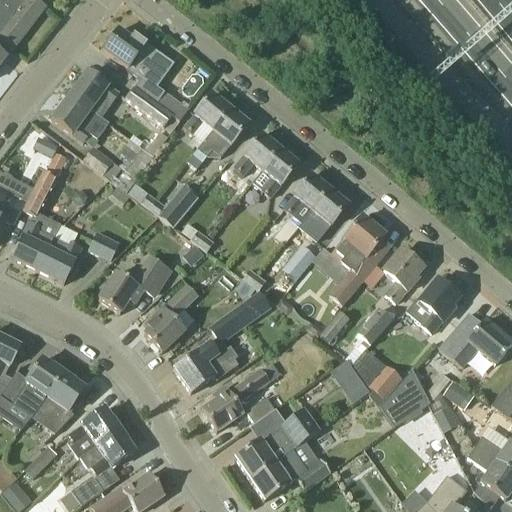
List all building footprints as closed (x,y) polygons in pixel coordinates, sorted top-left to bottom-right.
[(0,7),(0,44),(11,53),(44,11),(30,0),(14,0),(5,12),(0,7)] [(102,54),(139,80),(145,71),(156,79),(167,63),(156,55),(155,56),(132,39),(129,42),(117,33),(102,54)] [(191,65),(177,96),(193,103),(207,73),(191,65)] [(101,120),(118,97),(87,75),(70,98),(101,120)] [(133,92),(124,103),(163,132),(170,136),(178,125),(154,107),(133,92)] [(154,107),(178,125),(188,113),(163,95),(154,107)] [(51,124),(82,147),(89,138),(96,143),(108,127),(100,121),(101,120),(70,98),(51,124)] [(211,135),(229,113),(210,98),(183,129),(194,138),(202,128),(211,135)] [(205,161),(212,152),(220,159),(248,128),(229,113),(211,135),(196,153),(205,161)] [(146,152),(154,158),(167,141),(159,135),(154,141),(146,152)] [(262,173),(279,153),(260,138),(233,171),(242,178),(253,166),(262,173)] [(32,151),(50,160),(56,150),(38,141),(32,151)] [(129,143),(119,158),(125,163),(130,167),(141,152),(129,143)] [(112,166),(113,165),(93,151),(92,152),(83,165),(111,186),(120,172),(112,166)] [(252,185),(261,192),(260,193),(270,201),(297,168),(279,153),(262,173),(252,185)] [(45,175),(56,181),(66,162),(54,156),(45,175)] [(37,217),(56,181),(45,175),(42,174),(33,192),(22,214),(32,219),(35,221),(37,217)] [(0,189),(26,201),(31,189),(0,175),(0,189)] [(283,212),(292,219),(301,207),(310,215),(311,215),(328,194),(310,179),(283,212)] [(20,216),(1,207),(7,196),(0,192),(0,233),(5,224),(14,228),(20,216)] [(311,241),(314,237),(319,241),(347,209),(328,194),(311,215),(310,215),(298,230),(311,241)] [(451,212),(457,205),(459,203),(448,195),(441,203),(440,204),(446,208),(450,212),(451,213),(451,212)] [(189,211),(174,197),(163,210),(157,220),(173,232),(189,211)] [(148,214),(155,204),(147,198),(140,208),(148,214)] [(148,214),(156,220),(157,220),(163,210),(155,204),(148,214)] [(360,270),(380,245),(384,239),(380,236),(382,234),(373,226),(371,229),(361,220),(341,245),(342,245),(331,260),(341,268),(340,268),(349,276),(330,300),(342,310),(378,266),(377,265),(368,277),(360,270)] [(60,228),(44,221),(39,231),(29,226),(28,227),(26,226),(10,261),(18,265),(37,274),(57,234),(60,228)] [(273,241),(282,249),(298,230),(289,223),(273,241)] [(82,252),(71,246),(76,236),(60,228),(57,234),(37,274),(63,288),(82,252)] [(197,251),(205,241),(197,235),(191,243),(189,245),(197,251)] [(97,236),(87,254),(109,266),(118,247),(97,236)] [(205,241),(197,251),(198,251),(206,257),(213,247),(205,241)] [(190,271),(204,259),(194,248),(181,260),(190,271)] [(295,284),(315,260),(301,249),(281,273),(295,284)] [(415,278),(422,271),(401,254),(385,273),(397,283),(385,297),(398,307),(420,282),(415,278)] [(133,309),(142,295),(153,303),(171,275),(149,260),(145,267),(132,287),(114,276),(97,304),(119,318),(127,305),(133,309)] [(255,293),(257,295),(264,286),(265,286),(257,280),(249,274),(241,283),(249,289),(250,289),(255,293)] [(405,316),(430,337),(441,324),(442,325),(452,312),(450,310),(458,301),(436,284),(419,306),(416,303),(405,316)] [(143,338),(161,356),(185,333),(174,322),(197,300),(186,289),(144,329),(148,333),(143,338)] [(223,346),(270,312),(260,297),(209,332),(216,342),(173,373),(190,397),(213,381),(215,384),(237,369),(233,364),(237,361),(230,349),(226,352),(223,346)] [(294,314),(292,311),(287,317),(305,331),(309,326),(305,324),(301,321),(298,318),(294,314)] [(390,324),(387,321),(377,313),(355,338),(361,343),(345,362),(352,368),(350,371),(352,372),(370,351),(368,350),(390,324)] [(329,347),(349,324),(339,316),(320,339),(329,347)] [(464,322),(451,337),(439,351),(462,372),(478,353),(495,368),(511,348),(484,323),(476,333),(464,322)] [(4,379),(7,372),(8,372),(19,350),(0,340),(0,398),(11,382),(4,379)] [(45,403),(61,376),(52,370),(51,370),(41,363),(26,383),(16,375),(12,383),(11,382),(0,398),(0,401),(9,408),(14,400),(24,407),(34,393),(45,401),(30,422),(31,422),(45,403)] [(201,413),(216,435),(242,417),(236,408),(269,385),(279,377),(271,366),(227,395),(224,390),(211,399),(214,404),(201,413)] [(345,368),(336,375),(357,404),(367,397),(345,368)] [(386,369),(367,391),(382,404),(401,382),(386,369)] [(392,431),(401,425),(419,414),(428,408),(410,373),(377,410),(392,431)] [(73,419),(67,414),(83,393),(73,385),(73,384),(61,376),(45,403),(31,422),(53,437),(73,419)] [(432,389),(439,395),(445,388),(449,383),(442,377),(432,389)] [(511,384),(490,410),(508,422),(511,418),(511,384)] [(442,399),(457,409),(466,395),(452,385),(442,399)] [(245,415),(253,428),(274,414),(265,401),(245,415)] [(458,427),(448,409),(433,417),(443,436),(458,427)] [(69,438),(70,440),(67,443),(67,448),(77,462),(83,457),(118,432),(112,423),(111,424),(104,413),(69,438)] [(320,434),(319,433),(304,413),(279,431),(279,432),(259,446),(258,445),(234,462),(249,484),(304,445),(320,434)] [(90,471),(95,480),(133,456),(126,445),(127,444),(118,432),(83,457),(77,462),(76,464),(79,462),(87,473),(90,471)] [(511,448),(504,457),(481,441),(475,449),(479,454),(511,478),(511,448)] [(289,487),(277,470),(283,465),(287,471),(310,454),(304,445),(249,484),(263,505),(289,487)] [(505,504),(511,493),(511,478),(479,454),(475,449),(466,462),(487,476),(481,486),(483,487),(505,504)] [(32,482),(55,458),(47,450),(24,473),(32,482)] [(294,480),(305,495),(329,477),(319,462),(294,480)] [(0,494),(1,496),(12,486),(0,473),(0,494)] [(146,511),(163,499),(148,477),(148,476),(122,494),(119,490),(90,510),(91,511),(127,511),(130,510),(131,511),(146,511)] [(80,510),(102,495),(92,480),(70,495),(80,510)] [(454,511),(466,497),(446,482),(425,508),(423,506),(416,511),(454,511)]
